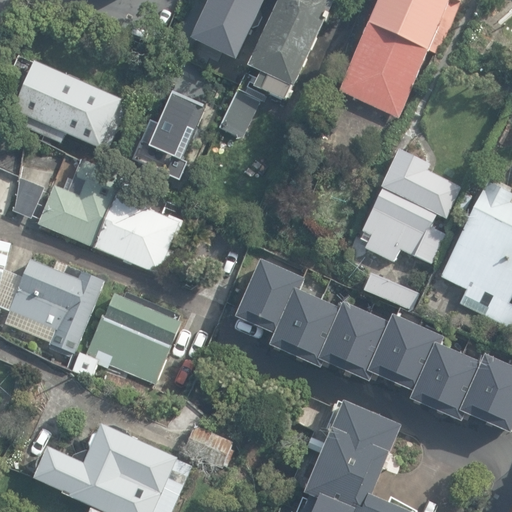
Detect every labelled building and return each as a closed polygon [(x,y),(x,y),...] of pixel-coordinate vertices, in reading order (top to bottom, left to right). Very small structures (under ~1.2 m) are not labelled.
[(271,0),(219,0),(200,40),(218,49),(189,112),(224,130),(254,66),(243,62),(271,0)] [(344,0),(287,0),(256,64),(259,66),(228,130),(251,138),(273,93),(293,103),(344,0)] [(463,0),(379,0),(339,94),(403,121),(454,0),(456,0),(462,3),(463,0)] [(132,105),(22,57),(11,90),(19,117),(109,152),(132,105)] [(33,219),(59,156),(30,144),(21,166),(8,160),(0,179),(19,187),(10,210),(33,219)] [(430,161),(400,148),(365,227),(374,249),(398,259),(403,246),(433,259),(444,233),(428,227),(435,211),(449,217),(457,197),(456,183),(426,170),(430,161)] [(96,245),(114,198),(108,178),(74,173),(51,191),(38,222),(96,245)] [(511,197),(488,185),(441,277),(469,291),(466,304),(511,327),(511,297),(511,298),(511,296),(511,197)] [(183,223),(114,198),(96,245),(159,272),(183,223)] [(100,284),(24,256),(0,312),(0,317),(76,354),(100,284)] [(307,277),(263,260),(241,313),(285,331),(303,288),(307,277)] [(419,293),(371,274),(364,292),(412,311),(419,293)] [(348,307),(303,288),(285,331),(280,344),(325,362),(348,307)] [(177,317),(113,290),(88,350),(152,377),(177,317)] [(350,301),(348,307),(325,362),(370,381),(374,370),(395,319),(350,301)] [(441,338),(395,319),(374,370),(420,389),(441,338)] [(468,412),(490,358),(441,338),(420,389),(415,400),(465,420),(468,412)] [(511,363),(491,355),(490,358),(468,412),(511,429),(511,363)] [(403,427),(345,403),(310,486),(368,510),(373,499),(403,427)] [(174,511),(196,463),(103,423),(83,462),(45,445),(30,477),(108,511),(174,511)] [(368,510),(310,486),(299,511),(403,511),(373,499),(368,510)]
